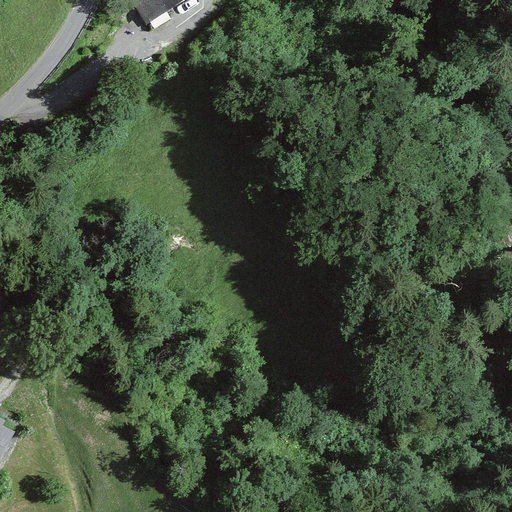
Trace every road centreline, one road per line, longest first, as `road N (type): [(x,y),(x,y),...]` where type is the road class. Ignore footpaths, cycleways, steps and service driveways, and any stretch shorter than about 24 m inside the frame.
road 1 (tertiary): [(0,121),(58,53),(84,0)]
road 2 (track): [(65,511),(66,494),(17,383)]
